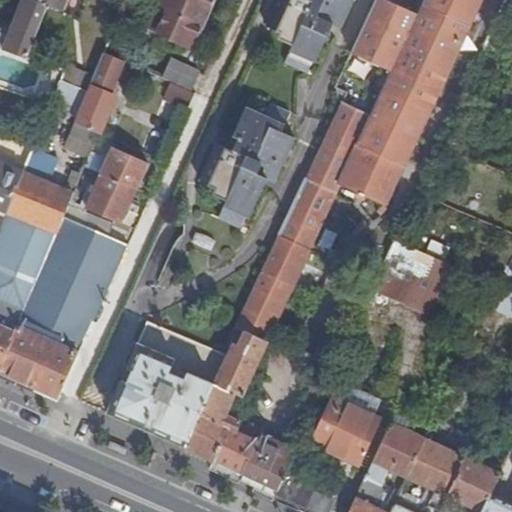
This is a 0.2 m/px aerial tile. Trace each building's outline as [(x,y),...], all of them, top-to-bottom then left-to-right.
[(38,6),(48,10),(52,0),(26,0),(26,2),(38,6)] [(163,0),(160,9),(169,13),(159,36),(195,52),(206,28),(199,25),(204,12),(212,15),(218,0),(163,0)] [(379,0),(338,91),(350,97),(238,329),(248,334),(269,344),(271,339),(344,189),(388,210),(483,0),(379,0)] [(300,0),(300,1),(296,0),(280,0),(266,31),(297,44),(286,68),(309,78),(331,28),(342,33),(357,0),(300,0)] [(31,52),(48,10),(38,6),(26,2),(10,44),(0,39),(0,52),(27,63),(31,52)] [(169,13),(160,9),(150,32),(159,36),(169,13)] [(206,28),(212,15),(204,12),(199,25),(206,28)] [(100,73),(89,99),(78,127),(100,137),(101,138),(109,120),(107,114),(113,100),(110,99),(118,80),(124,65),(107,57),(100,73)] [(172,64),(164,83),(193,95),(201,77),(172,64)] [(293,116),(273,107),(267,120),(248,111),(234,140),(239,142),(234,155),(218,148),(201,184),(232,197),(221,221),(242,231),(266,181),(277,186),(297,142),(285,136),(293,116)] [(100,137),(78,127),(67,152),(90,162),(100,137)] [(114,153),(103,179),(138,194),(149,168),(114,153)] [(0,217),(7,221),(25,178),(0,166),(0,217)] [(75,198),(25,178),(7,221),(0,240),(0,374),(0,375),(19,330),(20,330),(66,221),(70,211),(75,198)] [(138,194),(103,179),(89,211),(124,227),(138,194)] [(118,232),(70,211),(66,221),(114,242),(118,232)] [(19,330),(0,375),(61,402),(63,396),(130,249),(114,242),(66,221),(20,330),(19,330)] [(150,325),(111,417),(189,451),(230,360),(150,325)] [(228,350),(232,351),(236,345),(242,348),(248,334),(238,329),(228,350)] [(483,469),(468,462),(450,500),(476,511),(485,511),(491,499),(502,477),(488,471),(491,466),(486,463),(483,469)] [(511,511),(511,508),(491,499),(485,511),(511,511)]
